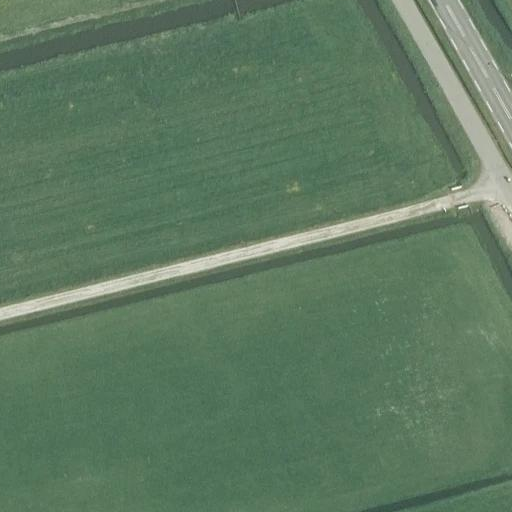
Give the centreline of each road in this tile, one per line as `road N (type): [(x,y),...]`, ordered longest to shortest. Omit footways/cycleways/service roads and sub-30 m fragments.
road 1 (unclassified): [(511,201),(403,0)]
road 2 (secondary): [(511,121),(442,0)]
